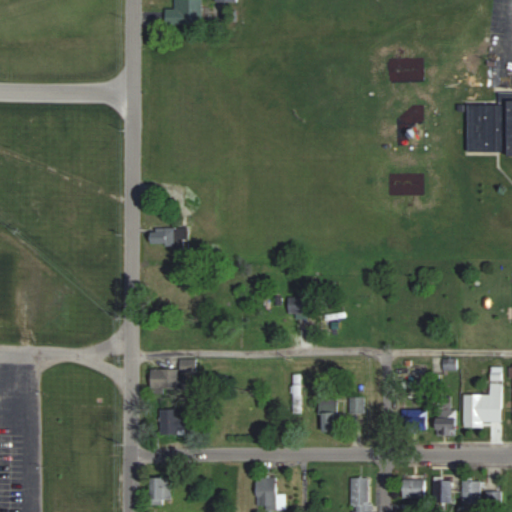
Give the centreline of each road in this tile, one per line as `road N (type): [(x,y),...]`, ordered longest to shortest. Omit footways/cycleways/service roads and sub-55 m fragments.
road 1 (residential): [(132,511),(135,0)]
road 2 (residential): [(511,453),(134,452)]
road 3 (residential): [(386,511),(387,351)]
road 4 (residential): [(0,88),(135,89)]
